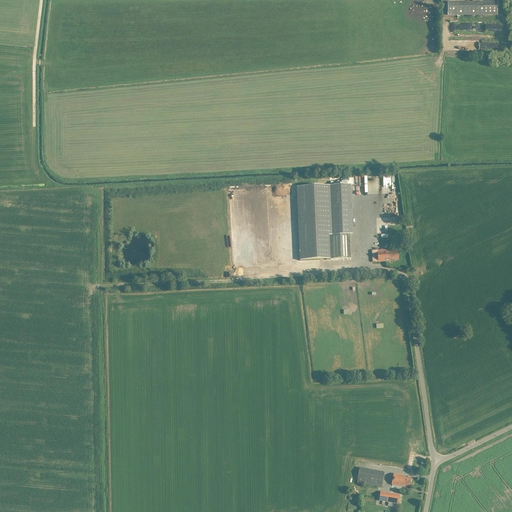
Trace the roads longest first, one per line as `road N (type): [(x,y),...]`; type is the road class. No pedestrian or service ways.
road 1 (track): [(217,448),(345,446),(432,457)]
road 2 (track): [(218,511),(214,299)]
road 3 (unclassified): [(433,461),(408,287),(387,270)]
